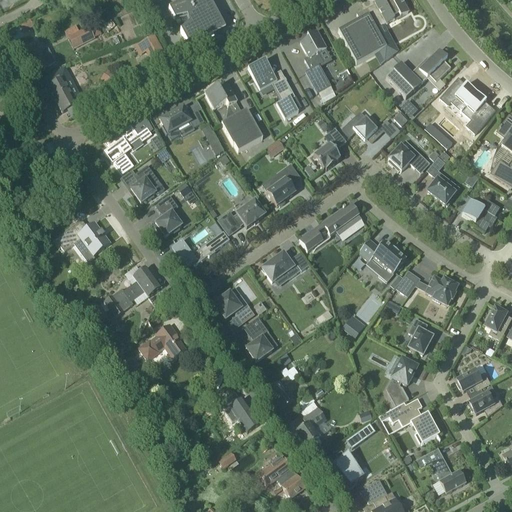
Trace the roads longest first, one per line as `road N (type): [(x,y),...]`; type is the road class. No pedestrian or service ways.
road 1 (unclassified): [(333,511),(183,305)]
road 2 (residential): [(500,498),(436,380),(491,289)]
road 3 (unclassified): [(66,140),(261,33)]
road 4 (residential): [(183,305),(349,188)]
road 5 (unclassified): [(183,305),(66,140)]
road 6 (residential): [(349,188),(374,171),(496,262)]
road 7 (residential): [(349,188),(411,244),(486,285)]
